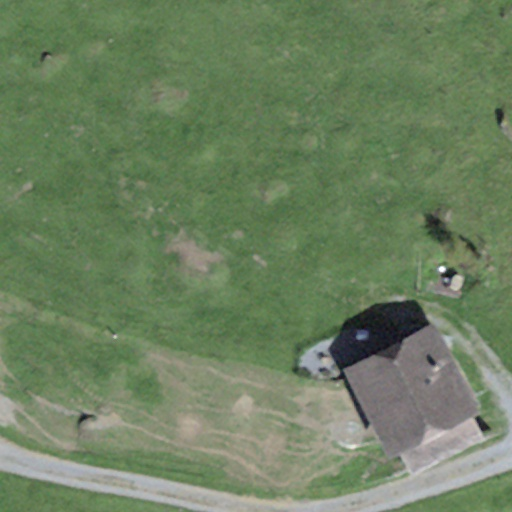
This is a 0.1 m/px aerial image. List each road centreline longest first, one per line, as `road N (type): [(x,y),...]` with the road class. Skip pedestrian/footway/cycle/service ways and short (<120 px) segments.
road 1 (track): [(230,511),(0,468)]
road 2 (track): [(511,457),(347,511)]
